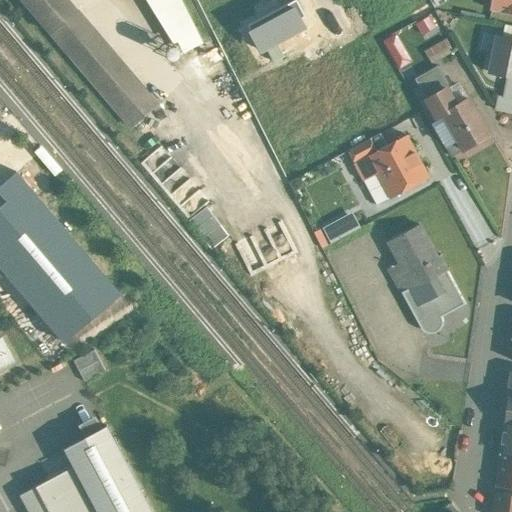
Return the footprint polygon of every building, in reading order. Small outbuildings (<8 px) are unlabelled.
[(156,102),(68,0),(23,0),(130,125),(131,124),(156,102)] [(203,42),(181,0),(147,0),(174,43),(178,40),(183,52),(203,42)] [(511,0),(491,0),(490,8),(511,12),(511,0)] [(396,31),(384,37),(398,66),(410,60),(396,31)] [(511,37),(496,34),(495,35),(500,36),(492,72),(508,75),(511,76),(511,37)] [(180,54),(180,51),(180,48),(178,46),(176,45),(173,44),(171,45),(168,46),(167,49),(166,51),(167,54),(168,56),(171,58),(173,58),(176,58),(178,56),(180,54)] [(450,86),(437,65),(415,78),(437,117),(443,114),(442,113),(456,104),(447,88),(450,86)] [(511,98),(504,97),(498,96),(496,108),(511,111),(511,98)] [(456,104),(442,113),(443,114),(463,149),(490,134),(468,97),(456,104)] [(156,102),(131,124),(153,151),(163,142),(165,144),(168,142),(166,139),(179,128),(157,102),(156,102)] [(355,162),(386,146),(380,134),(349,150),(355,162)] [(355,162),(354,162),(377,205),(430,177),(407,135),(386,146),(355,162)] [(42,145),(35,151),(55,175),(62,169),(42,145)] [(0,265),(66,342),(121,293),(16,172),(0,185),(0,192),(6,200),(0,205),(0,265)] [(229,235),(206,206),(189,219),(211,248),(229,235)] [(352,210),(323,226),(331,240),(360,224),(352,210)] [(436,256),(419,224),(388,240),(400,262),(389,268),(421,327),(425,331),(429,332),(433,332),(438,329),(441,325),(442,321),(441,317),(441,316),(438,311),(449,305),(452,310),(464,303),(438,255),(436,256)] [(2,338),(0,339),(0,366),(13,360),(2,338)] [(95,349),(73,360),(84,381),(106,369),(95,349)] [(511,422),(505,422),(501,451),(511,451),(511,422)] [(153,511),(107,425),(75,442),(84,459),(72,466),(96,511),(153,511)] [(511,451),(501,451),(496,486),(511,487),(511,451)] [(96,511),(72,466),(71,466),(72,467),(21,494),(30,511),(96,511)] [(511,511),(511,493),(495,491),(492,511),(511,511)]
